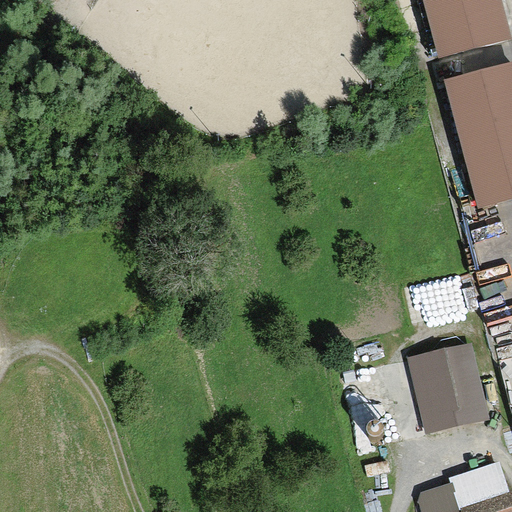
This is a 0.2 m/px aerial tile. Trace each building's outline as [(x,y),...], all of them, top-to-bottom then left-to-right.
[(420,0),(436,58),(510,38),(500,0),(420,0)] [(511,64),(443,84),(479,211),(511,201),(511,64)] [(474,256),(485,256),(485,222),(475,222),(474,256)] [(409,361),(426,437),(489,422),(472,347),(409,361)] [(420,511),(458,511),(510,496),(500,465),(449,481),(451,486),(421,496),(418,505),(420,511)] [(511,511),(511,494),(510,496),(458,511),(511,511)]
